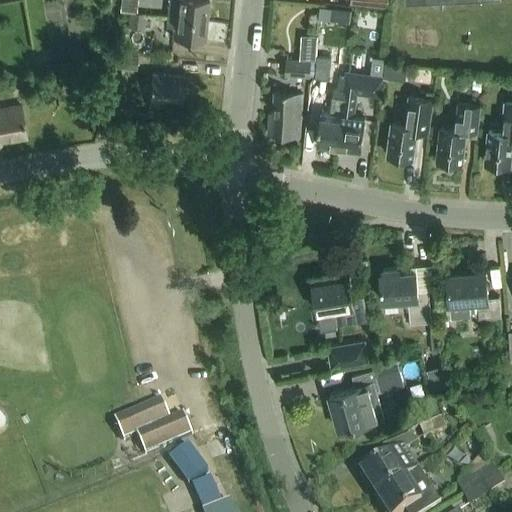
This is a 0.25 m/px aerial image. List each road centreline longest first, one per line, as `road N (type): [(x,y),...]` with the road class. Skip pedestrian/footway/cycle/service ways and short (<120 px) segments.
road 1 (unclassified): [(300,511),(254,379),(232,170)]
road 2 (tertiary): [(232,170),(447,220),(511,223)]
road 3 (tertiary): [(0,178),(146,158),(232,170)]
road 4 (residential): [(253,0),(232,170)]
